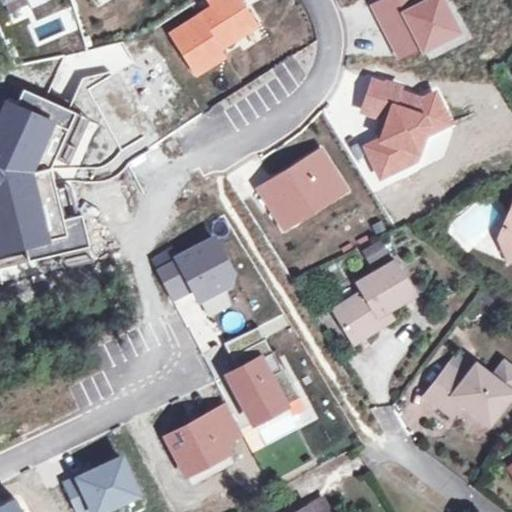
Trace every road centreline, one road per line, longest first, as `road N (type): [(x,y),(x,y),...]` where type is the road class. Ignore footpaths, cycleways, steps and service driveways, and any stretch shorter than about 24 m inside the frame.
road 1 (residential): [(320,0),(339,55),(301,109),(157,187)]
road 2 (residential): [(0,464),(192,372)]
